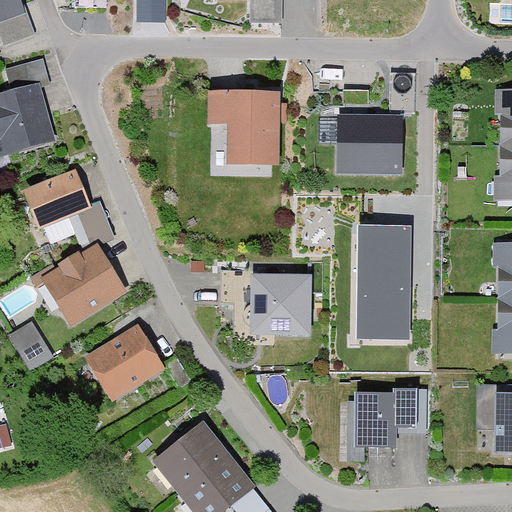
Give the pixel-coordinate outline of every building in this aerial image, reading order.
[(0,0),(0,20),(26,11),(21,0),(0,0)] [(275,0),(246,0),(246,18),(275,18),(275,0)] [(26,11),(0,20),(0,30),(5,43),(39,31),(31,9),(26,11)] [(5,71),(10,93),(40,85),(46,83),(41,62),(5,71)] [(415,76),(389,75),(389,105),(415,105),(415,76)] [(493,141),(511,140),(511,83),(493,83),(493,141)] [(0,152),(1,155),(55,141),(47,110),(40,85),(10,93),(0,95),(0,152)] [(276,158),(277,91),(212,91),(212,116),(233,116),(232,158),(276,158)] [(408,120),(340,118),(339,179),(407,180),(408,149),(408,120)] [(511,140),(493,141),(492,198),(511,197),(511,140)] [(75,160),(22,183),(37,220),(62,209),(91,197),(82,177),(75,160)] [(91,197),(62,209),(79,246),(99,237),(107,234),(91,197)] [(408,225),(360,225),(359,333),(406,333),(408,225)] [(489,293),(511,293),(511,236),(490,237),(489,293)] [(99,237),(44,272),(73,318),(128,283),(113,258),(99,237)] [(263,273),(221,273),(221,308),(254,308),(254,284),(263,284),(263,273)] [(254,339),(306,339),(307,284),(263,284),(254,284),(254,308),(254,339)] [(511,293),(489,293),(489,349),(511,349),(511,293)] [(124,337),(87,360),(113,403),(165,370),(137,329),(124,337)] [(187,371),(175,349),(159,358),(172,380),(187,371)] [(511,389),(499,390),(500,455),(511,454),(511,389)] [(393,431),(393,436),(423,437),(423,393),(393,392),(393,398),(393,431)] [(393,431),(393,398),(359,397),(358,449),(393,449),(393,436),(393,431)] [(10,421),(0,422),(0,447),(14,446),(10,421)] [(184,500),(233,457),(219,442),(206,426),(157,469),(184,500)] [(233,457),(184,500),(194,511),(232,511),(235,510),(254,493),(260,488),(247,473),(233,457)] [(267,511),(269,510),(254,493),(235,510),(236,511),(267,511)]
